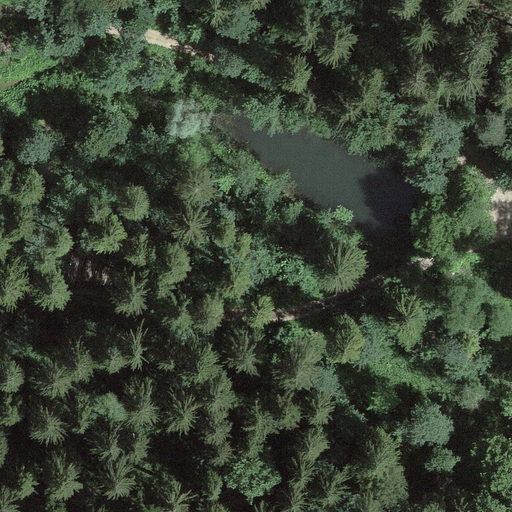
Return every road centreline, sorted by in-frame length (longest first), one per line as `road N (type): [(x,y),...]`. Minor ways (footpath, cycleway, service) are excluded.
road 1 (track): [(0,11),(138,29),(296,81),(511,185)]
road 2 (track): [(511,232),(295,307),(232,311),(0,285)]
